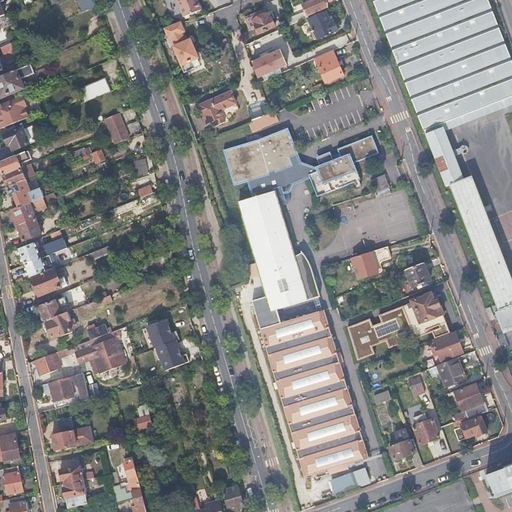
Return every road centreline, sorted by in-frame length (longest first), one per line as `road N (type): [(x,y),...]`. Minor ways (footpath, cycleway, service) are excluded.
road 1 (secondary): [(118,0),(174,157),(269,511)]
road 2 (residential): [(350,0),(511,415)]
road 3 (residential): [(0,259),(49,511)]
road 4 (residential): [(511,441),(333,511)]
